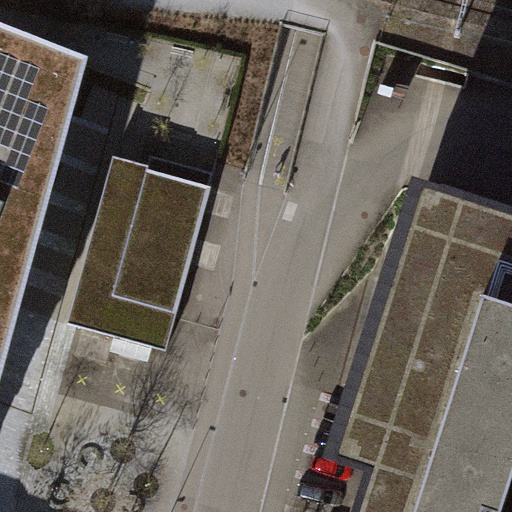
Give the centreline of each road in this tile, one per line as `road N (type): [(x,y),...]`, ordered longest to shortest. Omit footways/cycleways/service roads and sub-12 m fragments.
road 1 (residential): [(351,25),(221,511)]
road 2 (unknown): [(278,294),(0,191)]
